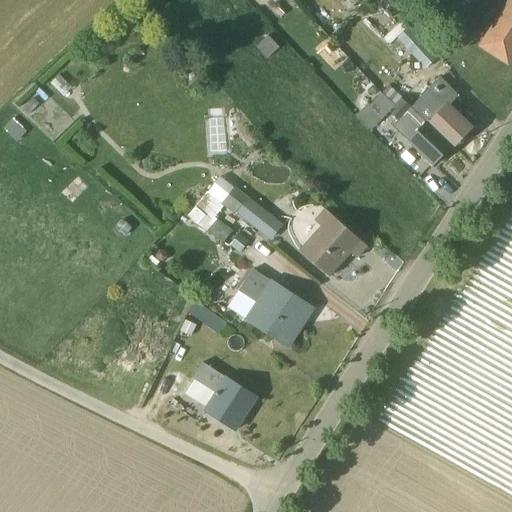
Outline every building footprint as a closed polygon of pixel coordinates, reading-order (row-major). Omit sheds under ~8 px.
[(511,55),(511,0),(475,0),(468,12),(489,26),(476,46),(506,65),(511,55)] [(435,59),(408,28),(396,39),(423,70),(435,59)] [(266,37),(254,48),(265,60),(277,48),(266,37)] [(58,76),(49,85),(61,97),(70,89),(58,76)] [(440,80),(411,110),(450,147),(468,128),(443,105),(454,93),(440,80)] [(366,105),(355,117),(369,131),(387,113),(395,120),(387,130),(403,145),(406,142),(432,166),(450,147),(400,100),(393,106),(381,94),(369,107),(366,105)] [(12,119),(2,129),(15,141),(24,131),(12,119)] [(218,179),(206,194),(232,215),(235,212),(269,240),(281,226),(247,198),(245,200),(218,179)] [(222,208),(206,194),(186,217),(206,233),(213,224),(211,222),(222,208)] [(327,277),(348,253),(355,259),(365,247),(323,210),(313,221),(318,227),(298,251),(327,277)] [(237,235),(228,247),(238,254),(247,243),(237,235)] [(252,271),(226,308),(286,347),(311,309),(310,309),(252,271)] [(211,315),(199,307),(186,324),(199,333),(211,315)] [(145,329),(135,322),(127,335),(136,341),(130,351),(172,377),(187,354),(147,327),(145,329)] [(254,398),(201,364),(191,379),(193,381),(185,393),(206,407),(203,412),(233,431),(254,398)] [(123,389),(110,388),(109,400),(122,401),(123,389)]
